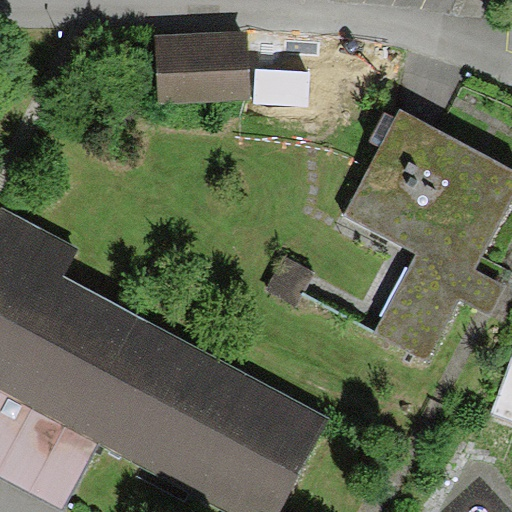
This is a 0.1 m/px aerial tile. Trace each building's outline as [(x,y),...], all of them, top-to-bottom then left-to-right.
[(246,37),(158,41),(161,109),(249,104),(246,37)] [(298,59),(255,62),(258,97),(300,94),(298,59)] [(511,211),(511,178),(402,121),(350,220),(421,258),(379,338),(428,364),(460,304),(483,316),(491,320),(507,290),(478,275),(511,211)] [(0,213),(0,481),(58,511),(63,511),(64,511),(97,449),(217,511),(283,511),(324,435),(328,427),(59,286),(79,250),(2,210),(0,213)] [(511,344),(483,418),(511,429),(511,344)]
